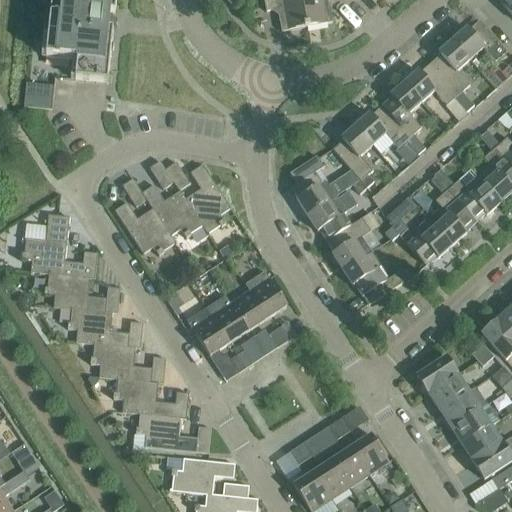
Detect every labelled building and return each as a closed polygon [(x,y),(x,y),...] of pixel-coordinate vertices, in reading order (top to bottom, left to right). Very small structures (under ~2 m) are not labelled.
[(51,0),(47,38),(43,38),(41,58),(45,58),(45,59),(77,62),(75,82),(107,86),(113,33),(111,33),(111,29),(115,29),(116,20),(112,19),(112,15),(114,16),(116,0),(51,0)] [(306,29),(301,0),(263,0),(266,14),(277,12),(281,33),(306,29)] [(301,0),(306,29),(332,24),(328,2),(331,2),(333,0),(301,0)] [(511,0),(504,0),(500,4),(511,18),(511,0)] [(467,30),(452,43),(469,62),(482,51),(494,65),(506,54),(479,23),(468,32),(467,30)] [(440,57),(430,66),(458,98),(454,101),(460,108),(467,101),(461,95),(469,88),(457,73),(469,62),(452,43),(438,56),(440,57)] [(511,64),(501,74),(498,69),(486,79),(496,91),(511,76),(511,64)] [(458,98),(430,66),(420,75),(418,73),(404,86),(421,105),(433,94),(446,108),(454,101),(458,98)] [(26,85),(24,97),(52,100),(54,88),(26,85)] [(391,100),(381,109),(409,141),(405,144),(411,151),(419,144),(413,137),(421,130),(408,116),(421,105),(404,86),(389,98),(391,100)] [(52,100),(24,97),(23,109),(43,111),(51,112),(52,100)] [(474,108),(467,101),(460,108),(466,115),(474,108)] [(409,141),(381,109),(371,118),(370,116),(355,128),(372,148),(385,137),(397,151),(405,144),(409,141)] [(372,148),(355,128),(341,141),(343,143),(332,152),(359,183),(360,184),(366,191),(373,184),(367,178),(372,173),(359,159),(372,148)] [(485,147),(493,140),(487,133),(479,140),(485,147)] [(490,168),(477,179),(500,205),(511,195),(511,169),(495,150),(499,147),(493,140),(485,147),(491,154),(483,160),(490,168)] [(511,146),(507,140),(499,147),(495,150),(511,169),(511,146)] [(419,144),(411,151),(417,158),(425,151),(419,144)] [(323,168),(317,158),(290,175),(297,185),(291,189),(298,201),(296,202),(307,218),(328,204),(336,199),(326,184),(322,186),(314,174),(323,168)] [(165,172),(160,164),(149,171),(163,192),(173,185),(165,172)] [(176,165),(165,172),(173,185),(178,193),(190,186),(176,165)] [(200,192),(185,202),(202,228),(201,229),(207,237),(220,228),(221,230),(225,226),(220,218),(230,211),(202,168),(190,176),(200,192)] [(437,190),(444,183),(438,176),(430,183),(437,190)] [(459,183),(450,190),(447,193),(456,203),(456,204),(474,225),(484,216),(486,218),(500,205),(477,179),(464,190),(459,183)] [(146,203),(142,195),(132,181),(122,188),(135,210),(146,203)] [(360,184),(359,183),(352,189),(359,197),(366,191),(360,184)] [(431,221),(429,223),(452,248),(466,236),(464,234),(474,225),(456,204),(456,203),(447,193),(450,190),(444,183),(437,190),(442,197),(435,203),(442,211),(440,213),(437,213),(431,218),(431,221)] [(185,202),(180,193),(164,204),(153,188),(142,195),(146,203),(152,212),(170,239),(171,238),(180,232),(186,241),(190,238),(190,236),(201,229),(202,228),(185,202)] [(409,199),(383,214),(389,226),(416,212),(409,199)] [(328,204),(307,218),(317,234),(319,233),(326,244),(350,229),(349,228),(341,216),(337,218),(328,204)] [(152,212),(136,222),(126,205),(114,213),(143,257),(153,250),(158,259),(163,255),(162,254),(175,245),(171,238),(170,239),(152,212)] [(45,243),(67,245),(69,220),(48,217),(45,243)] [(350,229),(326,244),(334,255),(332,257),(342,273),(370,254),(361,240),(370,234),(361,220),(349,228),(350,229)] [(415,235),(417,238),(407,247),(425,268),(436,259),(437,261),(452,248),(429,223),(428,223),(424,223),(418,229),(418,233),(415,235)] [(398,237),(392,230),(384,236),(391,244),(398,237)] [(45,243),(24,241),(23,256),(22,256),(21,262),(31,263),(30,275),(48,277),(89,281),(94,282),(97,256),(83,255),(82,266),(64,264),(67,245),(45,243)] [(370,254),(342,273),(352,289),(354,287),(368,308),(403,285),(397,275),(385,283),(377,270),(380,268),(370,254)] [(287,308),(269,281),(264,274),(245,287),(249,294),(267,321),(287,308)] [(48,277),(46,292),(45,291),(44,297),(54,298),(53,310),(71,312),(112,316),(117,316),(120,291),(107,290),(106,301),(87,299),(89,281),(48,277)] [(249,294),(230,306),(248,334),(267,321),(249,294)] [(226,299),(206,312),(229,346),(248,334),(230,306),(226,299)] [(511,308),(497,323),(511,339),(511,308)] [(71,312),(69,327),(68,326),(67,332),(77,333),(76,345),(94,347),(135,351),(140,351),(143,326),(130,325),(129,336),(110,334),(112,316),(71,312)] [(229,346),(206,312),(187,325),(209,359),(226,384),(245,371),(236,358),(229,363),(221,351),(229,346)] [(511,356),(511,339),(497,323),(481,337),(505,363),(511,356)] [(282,328),(275,333),(283,346),(291,341),(282,328)] [(283,346),(275,333),(267,338),(276,351),(283,346)] [(94,347),(92,362),(90,361),(90,367),(100,368),(99,380),(116,382),(158,386),(163,386),(165,361),(153,360),(151,371),(133,369),(135,351),(94,347)] [(477,364),(488,354),(482,347),(471,357),(477,364)] [(244,353),(236,358),(245,371),(252,366),(244,353)] [(493,359),(488,354),(477,364),(481,369),(493,359)] [(429,364),(432,368),(416,379),(428,396),(457,377),(446,359),(443,361),(440,356),(429,364)] [(468,394),(457,377),(428,396),(439,413),(468,394)] [(504,395),(511,388),(511,380),(511,379),(500,389),(504,395)] [(116,382),(115,396),(113,396),(113,402),(123,403),(121,415),(139,417),(139,416),(180,421),(186,422),(188,396),(175,395),(174,406),(156,404),(158,386),(116,382)] [(475,390),(468,394),(439,413),(450,430),(479,411),(486,407),(475,390)] [(479,411),(450,430),(461,447),(490,428),(479,411)] [(511,413),(501,422),(509,434),(511,431),(511,413)] [(139,416),(139,417),(138,431),(136,431),(135,437),(145,438),(144,450),(196,455),(208,456),(211,431),(198,430),(197,441),(178,439),(180,421),(139,416)] [(350,433),(342,420),(334,425),(343,438),(350,433)] [(343,438),(334,425),(327,429),(336,443),(343,438)] [(502,445),(490,428),(461,447),(472,464),(502,445),(509,440),(502,445)] [(351,450),(369,477),(389,465),(371,437),(351,450)] [(511,463),(511,444),(509,440),(502,445),(472,464),(484,482),(511,463)] [(0,462),(9,456),(0,442),(0,462)] [(312,458),(303,445),(296,450),(305,463),(312,458)] [(296,450),(289,454),(297,468),(305,463),(296,450)] [(351,450),(332,462),(350,490),(369,477),(351,450)] [(235,467),(183,462),(181,474),(171,473),(169,494),(206,498),(206,497),(212,498),(212,497),(214,479),(233,481),(235,467)] [(332,462),(313,475),(331,502),(350,490),(332,462)] [(511,468),(491,482),(498,492),(511,482),(511,468)] [(23,473),(13,480),(18,489),(29,482),(23,473)] [(315,511),(331,502),(313,475),(293,488),(308,511),(315,511)] [(0,479),(0,494),(5,492),(8,496),(18,489),(13,480),(4,486),(0,479)] [(224,486),(222,498),(222,499),(247,502),(247,501),(249,489),(224,486)] [(10,511),(3,499),(8,496),(5,492),(0,494),(0,511),(10,511)] [(206,497),(206,498),(204,509),(194,508),(193,511),(256,511),(257,502),(247,501),(247,502),(222,499),(222,498),(212,497),(212,498),(206,497)]
